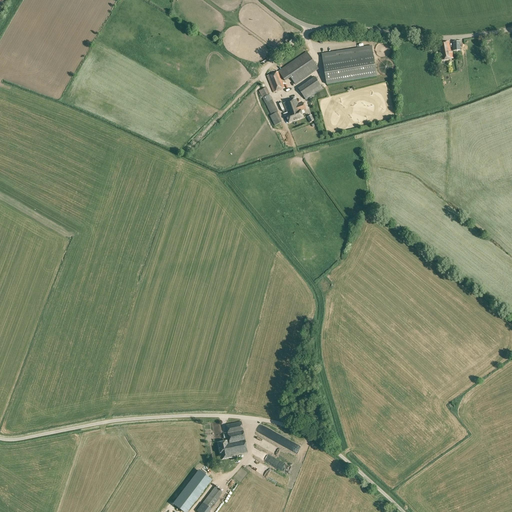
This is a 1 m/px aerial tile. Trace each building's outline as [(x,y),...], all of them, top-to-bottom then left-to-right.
[(451,53),(449,41),(438,43),(442,60),(453,58),(452,53),(451,53)] [(453,51),(461,51),(460,41),(452,42),(453,51)] [(327,84),(376,76),(371,46),(322,54),(327,84)] [(307,51),(283,67),(291,78),(295,85),(319,69),(307,51)] [(291,78),(283,67),(278,71),(285,82),(291,78)] [(273,93),(285,88),(279,72),(267,76),(273,93)] [(310,98),(323,89),(315,77),(298,88),(306,101),(310,98)] [(269,94),(266,88),(259,91),(258,92),(259,94),(260,94),(262,98),(270,113),(269,114),(270,116),(275,126),(282,122),(277,113),(278,112),(270,94),(269,94)] [(299,104),(296,98),(283,103),(287,112),(283,114),(285,117),(286,117),(288,123),(304,117),(301,111),(306,109),(304,102),(299,104)] [(247,453),(241,423),(225,426),(229,443),(227,444),(226,441),(217,443),(221,460),(230,458),(234,457),(234,456),(247,453)] [(253,453),(262,458),(263,455),(254,450),(253,453)] [(205,465),(180,498),(192,507),(216,476),(213,474),(211,472),(209,471),(210,469),(209,468),(206,466),(207,466),(205,465)] [(199,508),(203,511),(206,506),(210,509),(213,504),(214,505),(220,498),(219,497),(222,492),(215,487),(199,508)]
